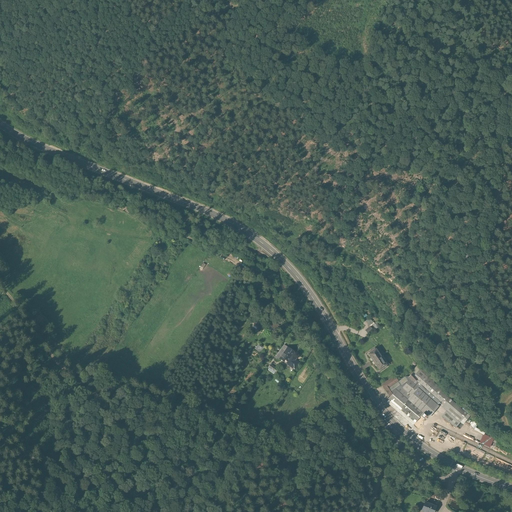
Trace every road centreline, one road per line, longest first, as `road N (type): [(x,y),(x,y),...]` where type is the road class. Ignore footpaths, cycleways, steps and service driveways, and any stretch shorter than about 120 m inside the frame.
road 1 (secondary): [(395,426),(308,291),(266,246),(213,213),(51,152),(0,123)]
road 2 (track): [(381,470),(346,428),(307,339),(253,273),(118,207),(0,165)]
road 3 (track): [(0,283),(54,359),(74,374),(310,446)]
road 4 (track): [(506,399),(443,346),(394,289),(314,238)]
